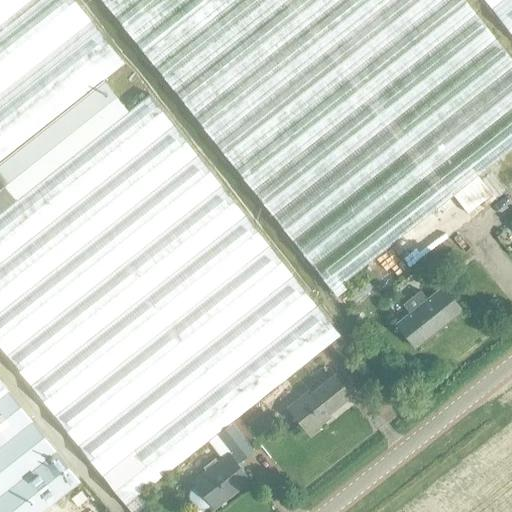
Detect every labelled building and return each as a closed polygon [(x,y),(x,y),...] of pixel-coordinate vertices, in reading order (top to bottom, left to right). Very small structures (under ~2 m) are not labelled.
[(341,333),(149,94),(128,111),(102,79),(124,61),(76,0),(0,0),(0,344),(127,503),(217,433),(231,422),(236,418),(325,346),(337,336),(341,333)] [(101,0),(204,129),(352,317),(423,260),(433,272),(456,254),(446,241),(511,188),(511,60),(464,0),(101,0)] [(511,0),(484,0),(511,35),(511,0)] [(443,288),(428,300),(421,292),(403,306),(410,314),(397,325),(416,348),(461,311),(443,288)] [(353,356),(337,336),(325,346),(341,366),(353,356)] [(360,376),(366,371),(360,364),(354,369),(360,376)] [(323,421),(320,418),(348,396),(332,376),(310,393),(308,392),(289,408),(309,432),(323,421)] [(0,379),(0,396),(8,390),(0,379)] [(0,511),(39,511),(80,481),(8,390),(0,396),(0,511)] [(236,418),(231,422),(247,442),(252,438),(236,418)] [(247,442),(231,422),(217,433),(233,453),(220,463),(216,459),(205,468),(208,472),(195,483),(197,485),(195,487),(193,490),(191,492),(191,495),(191,498),(192,501),(193,504),(195,506),(198,508),(201,509),(204,508),(207,508),(210,506),(212,504),(215,507),(249,480),(236,463),(239,460),(240,462),(254,451),(247,442)]
